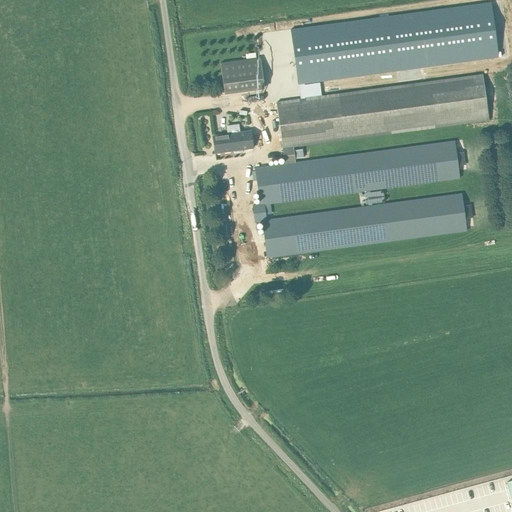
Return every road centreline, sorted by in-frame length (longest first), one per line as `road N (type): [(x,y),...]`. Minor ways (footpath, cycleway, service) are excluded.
road 1 (unclassified): [(339,511),(248,414),(217,352),(165,0)]
road 2 (unknown): [(191,165),(259,155),(265,113),(244,94),(181,99)]
